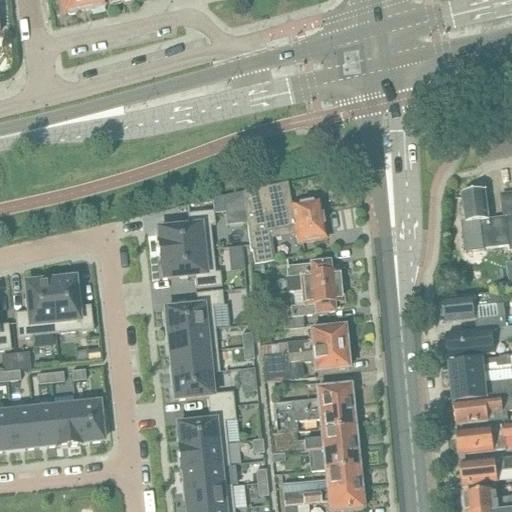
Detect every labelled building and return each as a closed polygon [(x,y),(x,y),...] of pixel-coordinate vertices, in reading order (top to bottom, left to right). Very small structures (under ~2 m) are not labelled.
[(84,10),(81,0),(60,0),(63,15),(84,10)] [(81,0),(84,10),(104,6),(102,0),(81,0)] [(287,184),(243,193),(254,266),(275,262),(273,248),(271,240),(270,232),(297,228),(299,236),(300,243),(300,244),(305,243),(325,239),(319,202),(289,207),(285,185),(287,185),(287,184)] [(511,216),(490,220),(486,190),(462,193),(467,240),(481,238),(483,250),(509,247),(510,250),(511,250),(511,216)] [(224,198),(212,200),(213,212),(213,216),(225,215),(224,198)] [(189,228),(157,231),(159,244),(157,244),(159,256),(212,250),(210,227),(214,226),(213,216),(213,212),(187,215),(189,228)] [(242,247),(229,248),(230,256),(243,255),(242,248),(242,247)] [(212,250),(159,256),(160,268),(161,268),(162,281),(194,277),(195,290),(221,287),(219,273),(215,274),(212,250)] [(305,292),(340,289),(338,272),(335,273),(335,268),(329,268),(329,264),(287,268),(288,278),(304,277),(305,292)] [(54,282),(49,282),(55,335),(78,332),(78,334),(93,332),(90,307),(77,308),(74,280),(69,280),(69,277),(54,279),(54,282)] [(288,278),(285,279),(287,294),(290,293),(305,292),(304,277),(288,278)] [(27,313),(15,315),(17,340),(32,339),(32,337),(55,335),(49,282),(24,285),(27,313)] [(340,289),(305,292),(307,306),(291,308),(292,319),(334,314),(333,310),(339,309),(339,304),(341,304),(340,289)] [(197,308),(164,311),(167,335),(215,330),(212,308),(223,307),(221,292),(196,295),(197,308)] [(476,321),(475,319),(473,296),(443,300),(446,324),(476,321)] [(477,332),(510,328),(509,315),(475,319),(476,321),(477,332)] [(0,352),(10,351),(8,326),(0,326),(0,352)] [(511,327),(510,328),(477,332),(447,335),(449,359),(494,354),(493,342),(511,339),(511,327)] [(289,354),(346,348),(344,328),(311,332),(312,341),(287,343),(289,354)] [(215,330),(167,335),(169,356),(217,351),(215,330)] [(242,349),(252,348),(251,335),(241,336),(242,349)] [(253,360),(252,348),(242,349),(243,362),(253,360)] [(346,348),(289,354),(266,356),(269,382),(291,380),(290,365),(314,362),(315,373),(349,370),(346,348)] [(217,351),(169,356),(171,378),(219,373),(217,351)] [(453,395),(454,402),(454,403),(511,396),(511,381),(484,384),(483,374),(511,371),(510,357),(500,358),(500,360),(450,364),(453,395)] [(71,373),(72,383),(85,381),(84,371),(71,373)] [(20,382),(19,372),(6,373),(7,383),(20,382)] [(219,373),(171,378),(174,401),(207,398),(208,410),(234,408),(232,394),(212,396),(210,375),(219,374),(219,373)] [(51,385),(64,383),(62,374),(50,375),(51,385)] [(50,375),(37,376),(38,386),(51,385),(50,375)] [(293,403),(273,405),(274,416),(352,408),(350,387),(330,389),(317,391),(318,401),(293,403)] [(457,426),(477,424),(489,423),(488,414),(511,411),(511,397),(454,404),(457,426)] [(98,405),(75,407),(79,445),(102,443),(98,405)] [(75,407),(53,409),(57,447),(57,449),(79,446),(79,445),(75,407)] [(209,423),(177,426),(179,449),(178,449),(178,450),(227,445),(224,423),(235,422),(234,408),(208,410),(209,423)] [(352,408),(274,416),(276,436),(296,434),(295,424),(320,422),(321,431),(354,428),(352,408)] [(36,450),(57,447),(53,409),(32,412),(36,450)] [(36,450),(32,412),(10,414),(14,452),(36,450)] [(0,415),(0,453),(14,452),(10,414),(0,415)] [(460,455),(480,453),(495,452),(494,442),(505,441),(504,438),(511,437),(511,426),(492,429),(457,433),(460,455)] [(276,436),(274,436),(276,456),(309,453),(322,451),(356,449),(354,428),(321,431),(322,440),(297,443),(296,434),(276,436)] [(253,455),(263,454),(262,441),(252,442),(253,455)] [(227,445),(178,450),(180,472),(229,466),(227,445)] [(322,451),(309,453),(311,473),(324,472),(359,469),(358,464),(360,464),(359,453),(357,454),(356,449),(322,451)] [(285,457),(273,459),(274,466),(286,465),(285,457)] [(463,486),(483,484),(498,482),(497,473),(511,471),(511,458),(461,464),(463,486)] [(229,466),(180,472),(180,473),(181,472),(184,493),(231,488),(231,487),(222,488),(220,468),(229,467),(229,466)] [(301,484),(283,486),(285,497),(302,495),(320,493),(327,493),(361,490),(359,469),(324,472),(325,482),(301,484)] [(266,484),(265,471),(255,472),(257,485),(266,484)] [(258,498),(268,497),(266,484),(257,485),(258,498)] [(231,488),(184,493),(185,511),(220,511),(234,511),(231,488)] [(361,490),(327,493),(328,504),(328,511),(353,511),(363,511),(361,490)] [(465,511),(495,511),(511,510),(511,497),(497,499),(497,491),(464,495),(465,511)] [(302,495),(285,497),(286,511),(308,511),(308,506),(321,504),(320,493),(302,495)]
